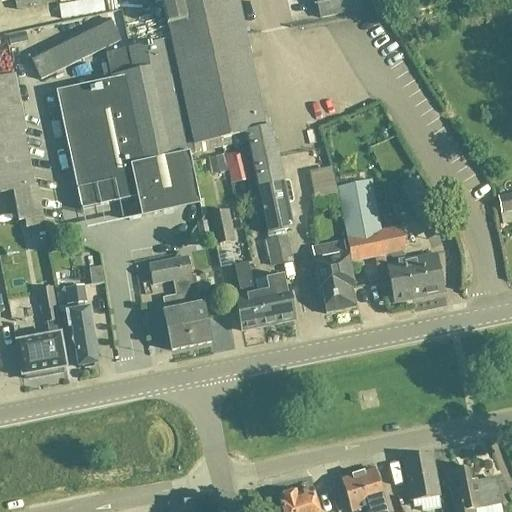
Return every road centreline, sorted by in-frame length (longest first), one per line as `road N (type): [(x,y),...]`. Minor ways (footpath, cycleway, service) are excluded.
road 1 (tertiary): [(194,377),(511,313)]
road 2 (residential): [(218,483),(511,422)]
road 3 (tertiary): [(0,417),(194,377)]
road 4 (residential): [(75,511),(218,483)]
